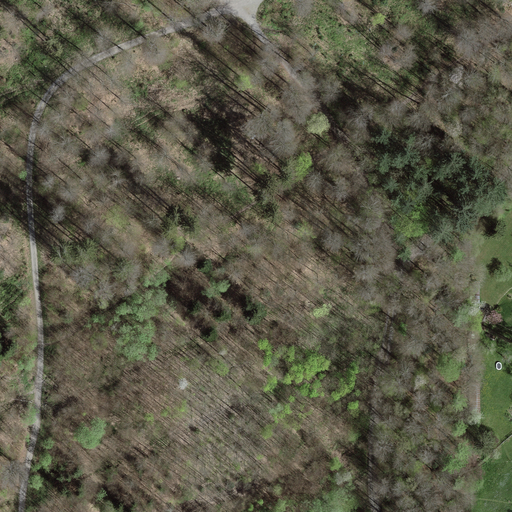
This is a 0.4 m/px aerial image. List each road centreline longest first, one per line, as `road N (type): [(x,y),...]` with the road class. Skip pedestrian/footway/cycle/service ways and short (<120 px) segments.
road 1 (track): [(23,511),(40,342),(29,164),(43,102),(85,64),(235,7)]
road 2 (track): [(40,342),(72,333),(169,261),(184,240),(303,173),(333,123),(413,89),(487,32),(511,23)]
road 3 (track): [(392,268),(381,221),(333,123),(235,7)]
road 4 (track): [(376,511),(372,439),(392,268)]
